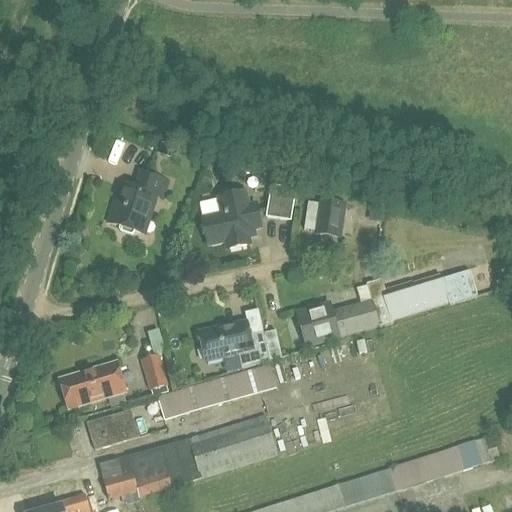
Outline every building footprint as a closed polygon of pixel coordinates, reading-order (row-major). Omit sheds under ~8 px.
[(152,213),(151,210),(154,200),(161,202),(167,185),(138,176),(134,189),(123,186),(117,204),(114,203),(107,225),(119,229),(118,231),(119,234),(130,237),(132,236),(133,232),(142,235),(147,222),(149,220),(152,213)] [(295,191),(270,187),(265,218),(290,222),(295,191)] [(247,240),(251,239),(254,234),(253,231),(260,229),(255,206),(246,208),(243,194),(219,199),(222,213),(218,219),(202,222),(207,246),(223,242),(225,251),(249,246),(247,240)] [(308,203),(304,226),(315,228),(315,232),(314,235),(338,239),(343,206),(319,202),(319,204),(308,203)] [(382,280),(366,285),(367,287),(371,303),(378,327),(391,324),(391,322),(449,304),(449,306),(476,298),(468,272),(441,280),(440,276),(413,284),(412,282),(386,291),(382,280)] [(328,305),(296,315),(306,348),(338,339),(378,327),(371,303),(361,307),(361,305),(341,310),(331,313),(328,305)] [(241,371),(269,363),(263,335),(262,333),(249,336),(246,323),(198,334),(204,363),(222,359),(223,362),(239,358),(241,371)] [(263,335),(269,363),(282,359),(276,332),(263,335)] [(168,394),(166,388),(157,359),(142,363),(150,392),(151,392),(153,398),(168,394)] [(68,412),(123,395),(125,394),(116,365),(59,383),(68,412)] [(261,395),(255,371),(157,399),(164,422),(261,395)] [(129,412),(85,425),(94,453),(138,439),(129,412)] [(264,418),(188,442),(97,467),(107,502),(136,494),(138,501),(277,457),(264,418)] [(485,438),(473,442),(481,467),(500,461),(497,449),(489,451),(485,438)] [(462,446),(470,471),(481,467),(473,442),(462,446)] [(470,471),(462,446),(451,449),(459,474),(470,471)] [(451,449),(440,453),(448,478),(459,474),(451,449)] [(440,453),(429,456),(437,481),(448,478),(440,453)] [(429,456),(418,460),(426,485),(437,481),(429,456)] [(407,463),(415,488),(426,485),(418,460),(407,463)] [(415,488),(407,463),(396,467),(404,492),(415,488)] [(396,467),(385,470),(393,495),(404,492),(396,467)] [(374,474),(382,499),(393,495),(385,470),(374,474)] [(374,474),(364,477),(372,502),(382,499),(374,474)] [(353,480),(361,505),(372,502),(364,477),(353,480)] [(353,480),(342,484),(350,509),(361,505),(353,480)] [(332,487),(339,511),(340,511),(350,509),(342,484),(332,487)] [(339,511),(332,487),(321,491),(327,511),(339,511)] [(310,494),(316,511),(327,511),(321,491),(310,494)] [(316,511),(310,494),(300,498),(304,511),(316,511)] [(87,511),(84,497),(60,504),(60,506),(39,511),(87,511)] [(289,501),(292,511),(304,511),(300,498),(289,501)] [(292,511),(289,501),(278,504),(280,511),(292,511)]
